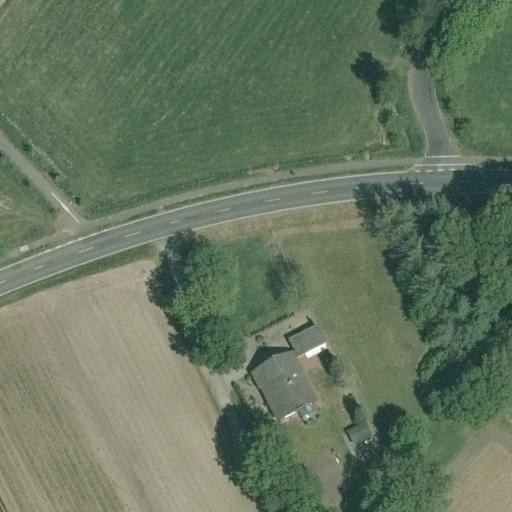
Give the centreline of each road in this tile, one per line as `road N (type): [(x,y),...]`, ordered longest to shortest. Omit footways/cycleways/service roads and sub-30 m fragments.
road 1 (tertiary): [(0,285),(167,226),(256,205),(449,183)]
road 2 (unclassified): [(449,183),(427,85),(475,0)]
